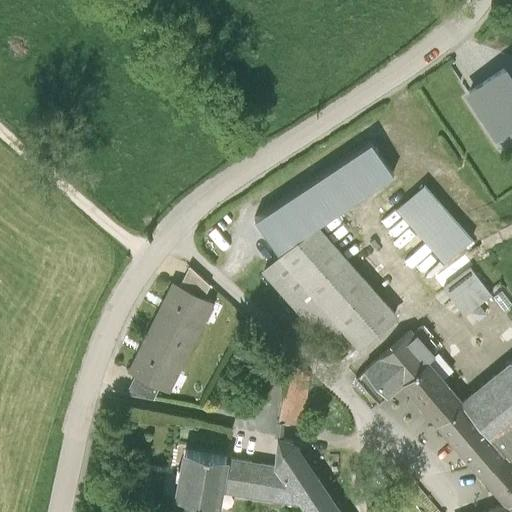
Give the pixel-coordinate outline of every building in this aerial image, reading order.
[(511,78),(505,67),(467,92),(496,136),(511,125),(511,78)] [(388,174),(366,143),(257,218),(279,249),(388,174)] [(425,185),(398,208),(444,261),(471,238),(425,185)] [(395,313),(317,226),(267,272),(345,358),(395,313)] [(190,269),(181,287),(203,298),(209,286),(190,269)] [(489,294),(471,270),(447,288),(465,312),(489,294)] [(181,287),(173,283),(151,327),(189,347),(212,302),(203,298),(181,287)] [(189,347),(151,327),(129,368),(139,373),(160,384),(168,388),(189,347)] [(412,331),(358,379),(380,403),(401,383),(427,361),(434,355),(412,331)] [(427,361),(401,383),(435,424),(461,402),(427,361)] [(511,362),(461,402),(492,439),(511,425),(511,362)] [(278,367),(276,419),(305,420),(307,368),(278,367)] [(160,384),(139,373),(127,392),(153,398),(160,384)] [(461,402),(435,424),(478,474),(504,452),(492,439),(461,402)] [(511,425),(492,439),(504,452),(508,457),(511,454),(511,425)] [(275,466),(229,459),(224,491),(304,505),(309,511),(341,511),(295,443),(279,436),(275,466)] [(224,491),(229,459),(184,451),(176,496),(221,504),(224,491)] [(511,461),(508,457),(504,452),(478,474),(506,506),(511,501),(511,461)] [(511,511),(511,501),(506,506),(489,511),(511,511)]
